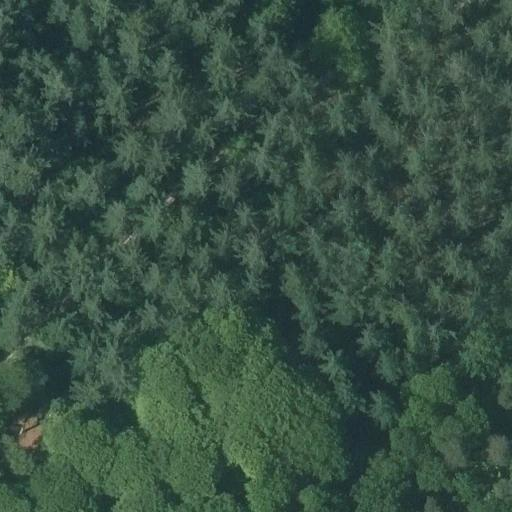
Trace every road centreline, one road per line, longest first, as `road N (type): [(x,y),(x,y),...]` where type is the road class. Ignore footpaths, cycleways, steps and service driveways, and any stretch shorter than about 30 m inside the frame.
road 1 (track): [(0,372),(246,126),(458,0)]
road 2 (track): [(151,511),(0,483)]
